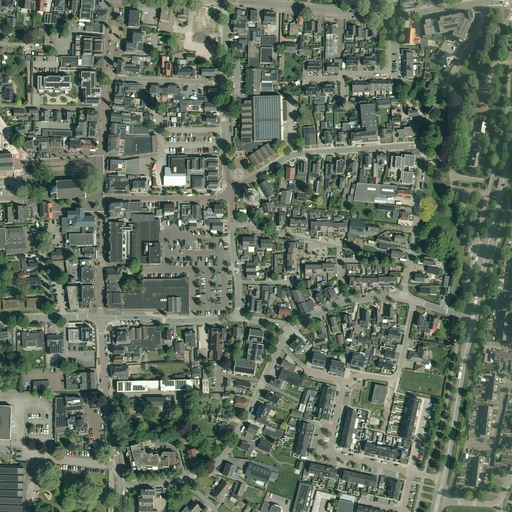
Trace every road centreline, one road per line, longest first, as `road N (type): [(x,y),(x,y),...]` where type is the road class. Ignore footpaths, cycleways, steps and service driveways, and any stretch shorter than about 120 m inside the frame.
road 1 (residential): [(231,191),(102,198),(100,317)]
road 2 (residential): [(231,191),(296,155),(424,145)]
road 3 (residential): [(186,477),(210,468),(230,447),(279,345)]
road 4 (residential): [(119,483),(100,317)]
road 5 (residential): [(343,302),(340,247),(231,222)]
road 6 (residential): [(424,145),(482,2)]
road 7 (residential): [(401,297),(424,145)]
road 8 (secondary): [(480,277),(511,142)]
road 9 (residential): [(100,317),(237,318)]
road 10 (residential): [(304,80),(383,73),(387,16)]
road 11 (residential): [(51,317),(33,202),(21,186)]
road 12 (residential): [(0,106),(105,109),(108,80)]
